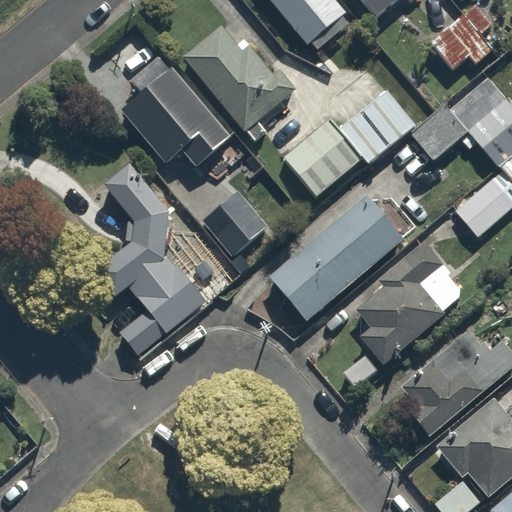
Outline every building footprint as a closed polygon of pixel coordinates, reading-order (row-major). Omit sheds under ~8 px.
[(265,0),(308,51),(312,47),(319,55),(342,35),(336,28),(348,18),(333,0),(265,0)] [(359,0),(378,22),(403,0),(405,0),(411,6),(418,0),(359,0)] [(494,53),(464,17),(430,46),(454,74),(471,60),(477,67),(494,53)] [(238,49),(223,30),(184,61),(245,137),(248,135),(256,145),(268,135),(259,125),(297,94),(281,74),(275,79),(245,44),(238,49)] [(143,99),(122,116),(167,169),(183,155),(186,158),(179,164),(186,171),(192,166),(197,172),(232,143),(173,72),(171,74),(159,61),(140,77),(142,79),(133,87),(143,99)] [(478,146),(501,172),(511,161),(511,108),(489,82),(451,115),(469,136),(478,146)] [(339,135),(362,162),(370,170),(411,138),(418,132),(388,95),(339,135)] [(469,136),(451,115),(445,109),(418,132),(411,138),(436,166),(462,143),(469,136)] [(339,135),(329,123),(284,161),(317,201),(362,162),(339,135)] [(469,136),(462,143),(471,152),(478,146),(469,136)] [(511,161),(501,172),(503,174),(511,184),(511,161)] [(95,276),(116,303),(130,292),(148,315),(121,337),(139,359),(167,337),(168,338),(208,306),(178,269),(176,271),(166,259),(170,218),(131,169),(105,190),(136,227),(129,226),(126,246),(133,247),(95,276)] [(511,211),(511,184),(503,174),(455,214),(478,241),(511,211)] [(203,225),(233,261),(269,231),(239,195),(203,225)] [(368,200),(270,282),(308,327),(405,244),(368,200)] [(360,342),(384,370),(446,319),(444,316),(461,302),(462,293),(449,279),(451,278),(425,247),(379,285),(384,291),(356,314),(371,332),(360,342)] [(241,258),(232,265),(242,277),(251,270),(241,258)] [(410,417),(430,441),(511,372),(511,354),(504,345),(491,356),(484,347),(481,350),(469,336),(402,392),(418,410),(410,417)] [(437,451),(463,483),(469,478),(489,502),(511,482),(511,422),(495,403),(437,451)] [(473,511),(481,506),(464,484),(436,507),(439,511),(473,511)] [(511,511),(511,498),(496,511),(511,511)]
